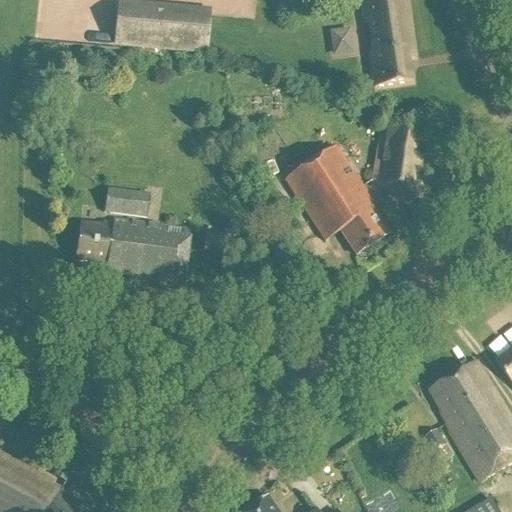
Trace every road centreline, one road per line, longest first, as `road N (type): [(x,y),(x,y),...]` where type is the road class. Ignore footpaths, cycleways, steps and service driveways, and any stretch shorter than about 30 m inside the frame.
road 1 (tertiary): [(187,511),(340,345),(511,241)]
road 2 (track): [(393,307),(305,287),(96,308)]
road 3 (unclassified): [(0,360),(63,393),(183,511)]
